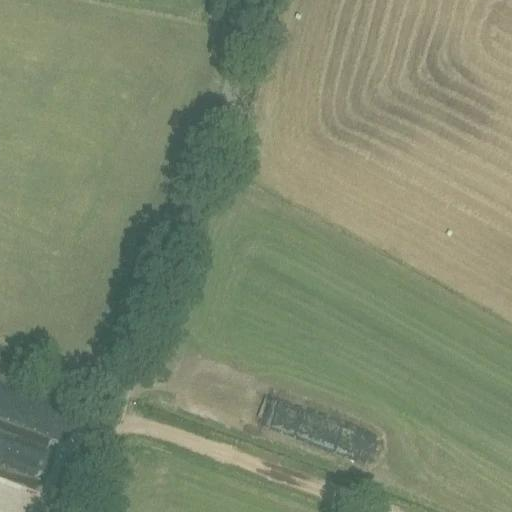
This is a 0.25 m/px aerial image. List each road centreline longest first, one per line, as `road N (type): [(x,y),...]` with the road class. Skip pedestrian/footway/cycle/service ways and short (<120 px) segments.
road 1 (unclassified): [(79,511),(261,0)]
road 2 (track): [(388,511),(114,414)]
